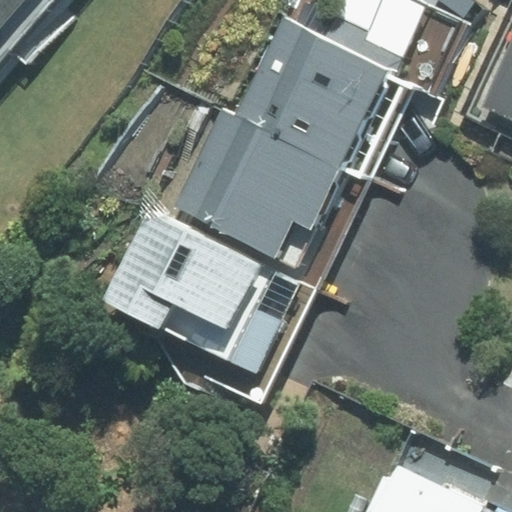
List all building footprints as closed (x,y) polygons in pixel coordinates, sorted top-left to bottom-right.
[(0,0),(0,60),(52,0),(0,0)] [(228,113),(183,206),(289,257),(304,224),(326,234),(404,73),(286,17),(237,117),(228,113)] [(511,61),(490,108),(511,117),(511,61)] [(272,271),(158,214),(114,304),(171,332),(185,305),(242,332),(272,271)] [(492,511),(408,470),(403,480),(390,474),(370,511),(492,511)]
